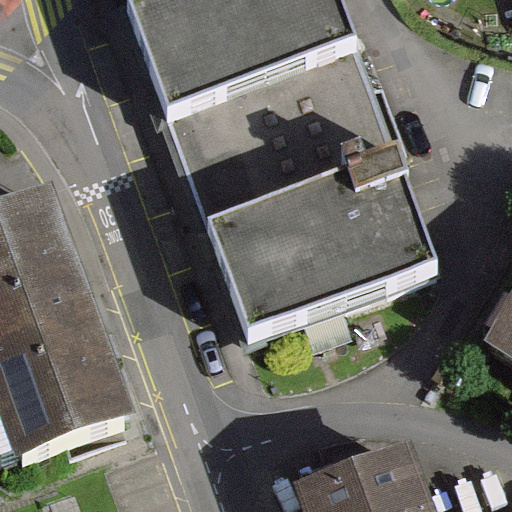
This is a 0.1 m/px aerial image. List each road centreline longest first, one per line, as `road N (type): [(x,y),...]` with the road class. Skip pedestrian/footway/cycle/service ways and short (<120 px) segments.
road 1 (residential): [(204,452),(91,151)]
road 2 (residential): [(204,452),(354,412),(437,423),(511,456)]
road 3 (residential): [(91,151),(50,0)]
